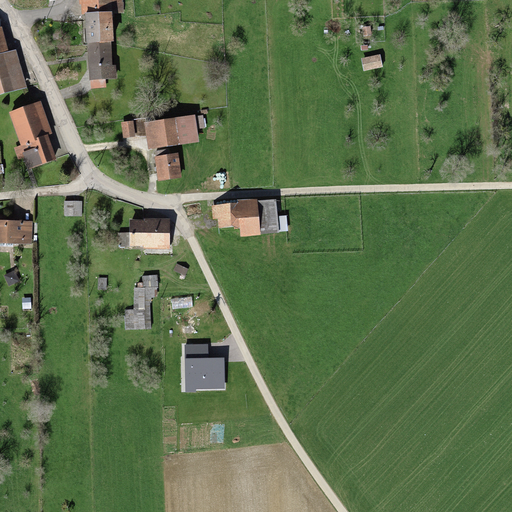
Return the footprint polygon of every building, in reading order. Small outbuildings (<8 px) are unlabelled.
[(84,11),(109,11),(122,10),(121,0),(78,0),(79,7),(84,7),(84,11)] [(84,43),(88,43),(110,43),(109,11),(84,11),(84,43)] [(88,43),(88,79),(111,79),(110,43),(88,43)] [(0,54),(0,93),(24,86),(13,50),(5,53),(0,54)] [(378,56),(362,60),(364,70),(380,67),(378,56)] [(47,132),(38,102),(0,113),(0,145),(17,140),(47,132)] [(193,116),(194,127),(202,126),(201,115),(193,116)] [(193,116),(143,123),(146,147),(196,141),(194,127),(193,116)] [(121,124),(122,137),(133,136),(132,123),(121,124)] [(47,132),(17,140),(25,166),(54,158),(47,132)] [(154,156),(156,178),(178,177),(176,155),(154,156)] [(273,201),(218,203),(218,206),(212,206),(212,218),(219,217),(219,226),(239,225),(239,235),(274,234),(273,201)] [(80,202),(64,202),(64,217),(80,217),(80,202)] [(0,241),(29,243),(30,222),(0,220),(0,241)] [(167,221),(128,220),(128,234),(128,248),(167,249),(167,221)] [(128,248),(128,234),(117,234),(116,248),(128,248)] [(175,267),(174,271),(184,275),(185,271),(175,267)] [(126,311),(126,330),(150,331),(151,289),(154,289),(154,277),(143,277),(143,285),(139,285),(138,289),(134,289),(133,311),(126,311)] [(106,279),(98,279),(98,290),(106,290),(106,279)]
